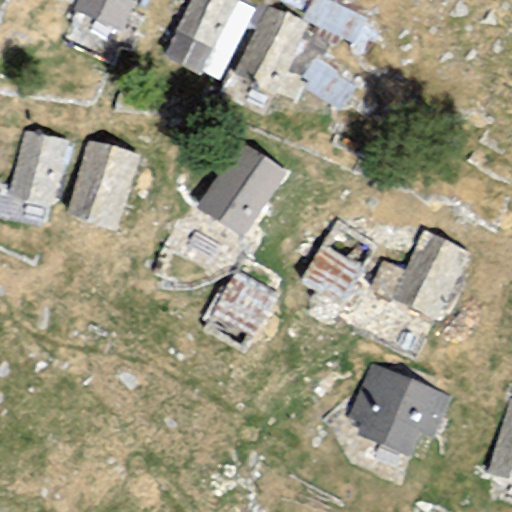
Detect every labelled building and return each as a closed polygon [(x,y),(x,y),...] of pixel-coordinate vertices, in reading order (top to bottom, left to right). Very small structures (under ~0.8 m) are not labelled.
[(80,0),(78,6),(74,14),(123,35),(137,0),(80,0)] [(237,0),(192,0),(163,59),(200,77),(202,73),(238,1),(237,0)] [(238,1),(202,73),(219,82),(255,9),(238,1)] [(306,26),(264,8),(234,78),(293,103),(302,82),(285,74),(306,26)] [(0,179),(0,216),(49,229),(71,143),(23,130),(10,182),(0,179)] [(87,141),(65,215),(115,230),(137,156),(87,141)] [(243,142),(196,211),(242,242),(289,174),(243,142)] [(338,222),(299,283),(338,308),(377,246),(338,222)] [(403,272),(382,262),(368,292),(439,325),(471,256),(422,233),(403,272)] [(235,271),(203,335),(244,356),(276,292),(235,271)] [(369,364),(346,417),(362,424),(357,436),(410,459),(419,439),(433,446),(453,400),(369,364)] [(511,482),(511,397),(486,474),(511,482)]
